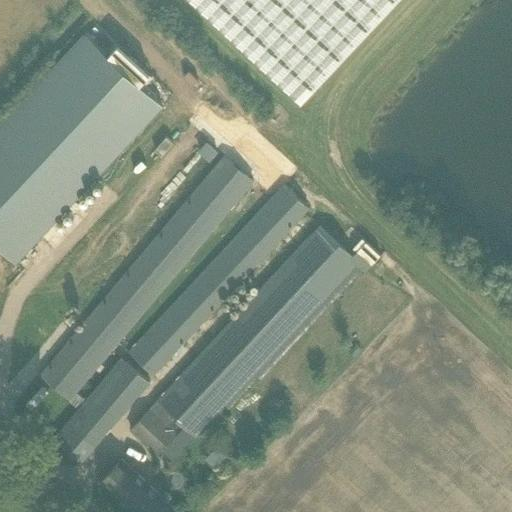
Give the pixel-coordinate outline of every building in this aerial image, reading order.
[(193,0),(302,101),(396,0),(193,0)] [(163,107),(142,88),(150,79),(118,50),(110,58),(86,35),(0,127),(0,243),(19,262),(163,107)] [(254,180),(224,154),(199,184),(40,374),(69,399),(111,348),(228,209),(254,180)] [(126,352),(152,376),(305,207),(279,184),(126,352)] [(316,229),(155,402),(169,415),(181,427),(191,436),(353,263),(316,229)] [(67,451),(80,462),(89,451),(93,447),(144,385),(148,379),(121,356),(78,408),(65,424),(52,439),(67,451)] [(155,402),(129,430),(155,454),(161,448),(181,427),(155,402)] [(191,436),(181,427),(161,448),(173,459),(194,438),(191,436)] [(216,446),(204,458),(215,468),(226,456),(216,446)] [(121,458),(113,466),(100,481),(132,511),(164,511),(171,505),(121,458)] [(159,482),(153,487),(158,491),(163,486),(159,482)]
